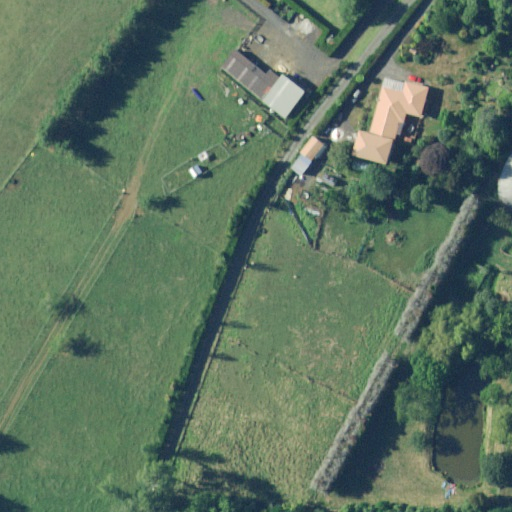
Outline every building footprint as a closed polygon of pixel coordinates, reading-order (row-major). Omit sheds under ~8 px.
[(326,8),(319,17),(331,27),(339,18),(326,8)] [(338,43),(323,32),(314,45),(329,56),(338,43)] [(267,74),(236,50),(223,67),(264,100),(280,79),(270,70),(267,74)] [(357,154),(391,163),(402,122),(407,124),(410,112),(422,116),(430,87),(408,82),(406,91),(385,85),(372,133),(363,130),(357,154)] [(327,144),(316,135),(303,152),(314,161),(327,144)] [(461,155),(434,144),(424,168),(451,178),(461,155)]
